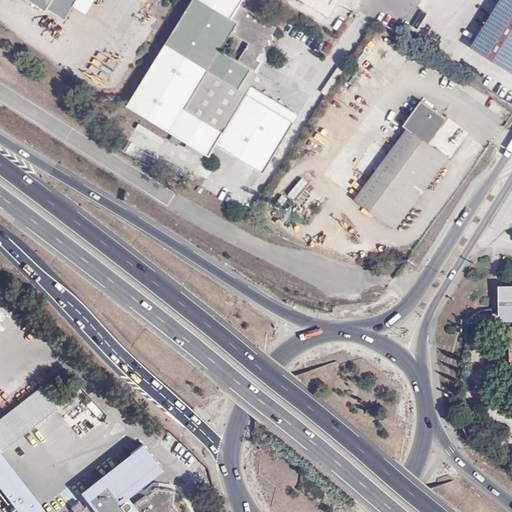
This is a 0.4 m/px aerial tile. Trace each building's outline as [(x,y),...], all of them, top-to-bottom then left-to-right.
[(34,0),(64,19),(76,0),(34,0)] [(274,30),(273,27),(238,6),(241,0),(191,0),(128,104),(210,154),(217,142),(248,91),(241,87),(253,67),(256,69),(258,65),(255,56),(257,52),(259,54),(260,52),(264,51),(263,47),(266,43),(269,42),(268,39),(269,37),(272,36),(271,34),(274,30)] [(308,0),(329,13),(337,0),(308,0)] [(511,0),(502,0),(473,47),(511,71),(511,0)] [(265,50),(264,51),(260,52),(259,54),(257,52),(255,56),(258,65),(256,69),(253,67),(241,87),(248,91),(253,84),(260,72),(259,72),(268,58),(265,50)] [(300,111),(253,84),(217,142),(264,169),(300,111)] [(447,117),(421,100),(404,124),(406,127),(355,199),(397,228),(448,157),(428,142),(447,117)] [(511,283),(498,284),(499,317),(511,316),(511,283)] [(41,387),(8,412),(10,414),(30,426),(56,406),(41,387)] [(10,414),(8,412),(0,418),(0,448),(0,449),(30,426),(10,414)] [(125,511),(129,507),(130,506),(131,504),(130,502),(128,500),(126,500),(124,501),(119,505),(118,503),(149,479),(144,472),(156,463),(143,447),(81,495),(88,504),(84,506),(79,500),(70,507),(73,511),(178,511),(172,504),(174,491),(155,489),(132,506),(131,511),(125,511)] [(44,511),(0,455),(0,460),(39,511),(44,511)] [(39,511),(0,460),(0,494),(13,511),(39,511)] [(149,479),(161,470),(156,463),(144,472),(149,479)]
